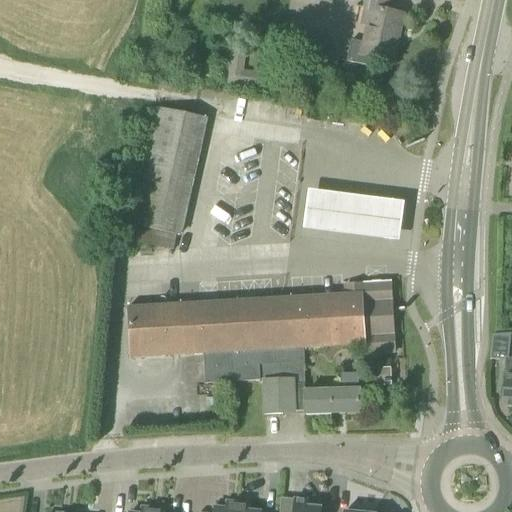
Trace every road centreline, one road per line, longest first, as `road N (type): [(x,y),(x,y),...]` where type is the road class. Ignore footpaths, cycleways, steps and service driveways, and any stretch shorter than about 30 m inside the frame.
road 1 (tertiary): [(0,478),(307,454),(419,474)]
road 2 (secondary): [(482,52),(445,269),(449,437)]
road 3 (secondary): [(480,435),(469,385),(468,301),(482,52)]
